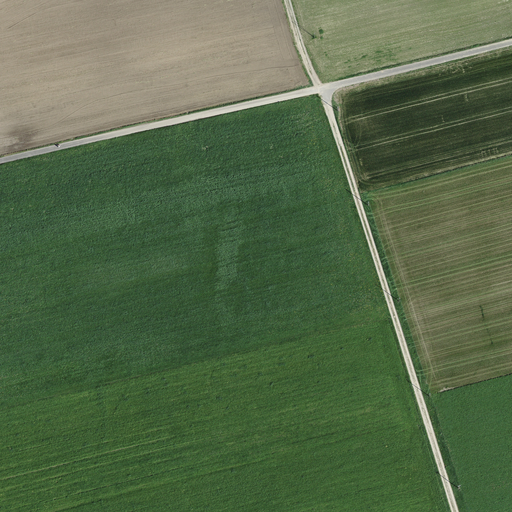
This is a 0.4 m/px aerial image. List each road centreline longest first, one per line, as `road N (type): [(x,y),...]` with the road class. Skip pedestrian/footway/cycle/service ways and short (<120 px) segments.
road 1 (track): [(454,511),(286,0)]
road 2 (track): [(0,160),(511,43)]
